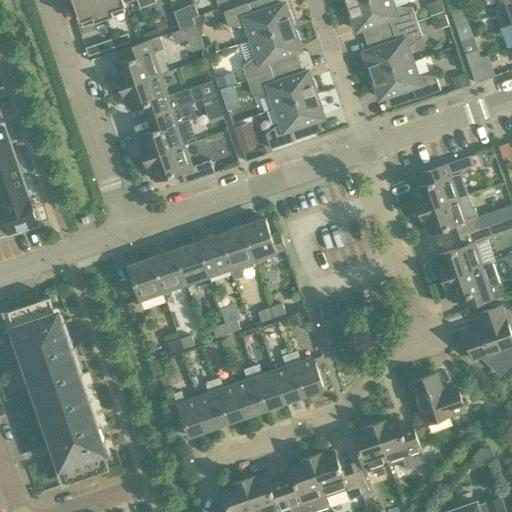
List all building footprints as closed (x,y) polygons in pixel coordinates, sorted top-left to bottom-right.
[(122,0),(72,0),(79,20),(92,16),(93,21),(113,14),(111,9),(124,4),(123,0),(122,0)] [(250,40),(291,27),(290,24),(292,20),(289,11),(285,9),(283,3),(273,7),(270,0),(256,0),(247,3),(222,11),(227,26),(246,26),(250,40)] [(369,38),(416,22),(411,8),(393,8),(389,0),(368,0),(347,7),(348,10),(346,14),(349,23),(354,25),(355,30),(365,27),(369,38)] [(432,17),(446,12),(442,0),(428,5),(432,17)] [(173,10),(180,29),(183,28),(194,24),(191,17),(187,4),(173,10)] [(453,22),(465,18),(462,9),(450,13),(453,22)] [(450,23),(446,12),(432,17),(436,28),(450,23)] [(194,24),(195,28),(201,26),(204,19),(202,14),(191,17),(194,24)] [(465,18),(453,22),(456,29),(468,25),(465,18)] [(155,22),(158,31),(167,28),(164,19),(155,22)] [(416,22),(369,38),(373,49),(363,52),(365,58),(363,62),(366,71),(370,73),(371,75),(411,62),(406,47),(421,36),(416,22)] [(291,27),(250,40),(255,54),(241,66),(246,80),(292,64),(289,53),(299,50),(297,44),(299,40),(296,31),(292,29),(291,27)] [(119,35),(122,43),(129,41),(126,33),(119,35)] [(112,37),(115,46),(122,43),(119,35),(112,37)] [(124,60),(114,64),(117,74),(115,75),(119,87),(159,74),(152,52),(162,48),(158,36),(135,44),(121,49),(124,60)] [(105,40),(108,48),(115,46),(112,37),(105,40)] [(98,42),(101,50),(108,48),(105,40),(98,42)] [(91,44),(94,53),(101,50),(98,42),(91,44)] [(94,53),(91,44),(84,47),(87,55),(94,53)] [(479,59),(479,58),(476,50),(464,54),(467,63),(479,59)] [(479,59),(467,63),(474,83),(486,79),(479,59)] [(411,62),(371,75),(372,78),(370,82),(373,91),(377,93),(379,99),(389,95),(392,106),(414,99),(415,99),(439,91),(434,76),(416,76),(411,62)] [(292,64),(246,80),(251,94),(269,94),(274,108),(314,95),(313,92),(315,88),(312,79),(308,77),(306,71),(296,75),(292,64)] [(471,84),(467,73),(453,78),(457,88),(471,84)] [(159,74),(119,87),(123,99),(125,99),(129,109),(155,100),(158,112),(181,104),(189,101),(194,100),(190,87),(185,89),(177,91),(166,95),(159,74)] [(217,79),(220,89),(233,84),(236,83),(233,74),(217,79)] [(233,84),(220,89),(223,98),(236,94),(233,84)] [(215,94),(202,98),(205,109),(219,104),(215,94)] [(314,95),(274,108),(278,123),(264,134),(269,149),(294,140),(315,132),(312,121),(322,118),(320,112),(322,108),(319,100),(315,97),(314,95)] [(143,158),(183,144),(196,140),(188,119),(194,117),(190,104),(159,115),(163,126),(138,134),(141,145),(139,146),(143,158)] [(248,123),(234,128),(237,138),(251,133),(248,123)] [(0,156),(13,152),(5,128),(0,129),(0,156)] [(183,144),(143,158),(147,170),(149,169),(153,180),(179,171),(182,182),(213,172),(209,160),(190,166),(183,144)] [(506,144),(497,147),(502,159),(510,156),(506,144)] [(0,182),(21,176),(13,152),(0,156),(0,182)] [(476,163),(473,155),(434,168),(438,180),(412,188),(416,199),(413,200),(418,212),(468,195),(461,173),(476,163)] [(0,209),(29,199),(21,176),(0,182),(0,209)] [(457,236),(480,229),(468,195),(418,212),(422,224),(424,223),(428,234),(453,225),(457,236)] [(0,236),(38,224),(29,199),(0,209),(0,236)] [(511,209),(510,204),(493,210),(497,223),(511,217),(511,209)] [(240,227),(252,260),(275,252),(283,249),(278,232),(269,235),(263,219),(240,227)] [(480,229),(457,236),(461,247),(435,256),(439,266),(436,267),(441,279),(480,266),(473,244),(491,238),(487,226),(480,229)] [(243,274),(240,264),(252,260),(240,227),(217,234),(229,268),(232,278),(243,274)] [(195,242),(206,275),(229,268),(217,234),(195,242)] [(172,250),(184,283),(206,275),(195,242),(172,250)] [(149,258),(161,291),(184,283),(172,250),(149,258)] [(161,291),(149,258),(126,266),(137,299),(161,291)] [(447,291),(451,301),(464,297),(468,308),(503,296),(499,283),(497,284),(490,263),(480,266),(441,279),(445,291),(447,291)] [(50,295),(8,310),(54,442),(57,441),(61,453),(58,454),(68,482),(109,468),(100,440),(105,439),(100,425),(95,427),(50,295)] [(269,308),(272,317),(283,313),(280,304),(269,308)] [(479,328),(475,329),(461,334),(470,360),(479,357),(498,374),(511,360),(508,348),(511,346),(511,343),(499,306),(474,314),(479,328)] [(272,317),(269,308),(256,312),(259,322),(272,317)] [(302,323),(299,312),(289,315),(293,326),(302,323)] [(223,323),(226,333),(238,329),(235,320),(223,323)] [(226,333),(223,323),(210,328),(214,337),(226,333)] [(178,339),(181,348),(192,344),(189,335),(178,339)] [(181,348),(178,339),(165,343),(168,353),(181,348)] [(287,353),(302,396),(322,389),(311,358),(298,362),(295,351),(287,353)] [(272,371),(282,402),(302,396),(287,353),(280,356),(284,367),(272,371)] [(249,367),(263,409),(282,402),(272,371),(260,376),(256,364),(249,367)] [(233,385),(244,416),(263,409),(249,367),(241,369),(245,381),(233,385)] [(423,425),(463,411),(454,386),(440,390),(434,373),(408,382),(423,425)] [(210,380),(224,422),(244,416),(233,385),(221,389),(217,377),(210,380)] [(195,398),(205,429),(224,422),(210,380),(203,382),(206,394),(195,398)] [(205,429),(195,398),(182,402),(178,391),(171,393),(185,436),(205,429)] [(372,424),(386,464),(399,459),(403,470),(423,463),(415,440),(404,444),(395,419),(385,422),(384,420),(372,424)] [(386,464),(372,424),(360,428),(361,431),(350,434),(359,460),(348,464),(351,473),(359,496),(371,492),(364,471),(386,464)] [(359,496),(351,473),(340,477),(331,451),(321,455),(320,453),(308,457),(321,497),(343,489),(347,500),(359,496)] [(311,511),(325,507),(321,497),(308,457),(296,461),(296,463),(286,467),(295,493),(284,496),(289,511),(311,511)] [(289,511),(284,496),(273,500),(264,474),(253,478),(253,476),(240,480),(251,511),(289,511)] [(251,511),(240,480),(228,484),(229,487),(219,490),(224,507),(220,508),(221,511),(251,511)] [(506,511),(501,497),(488,502),(489,503),(479,506),(478,501),(462,507),(464,511),(459,511),(506,511)]
